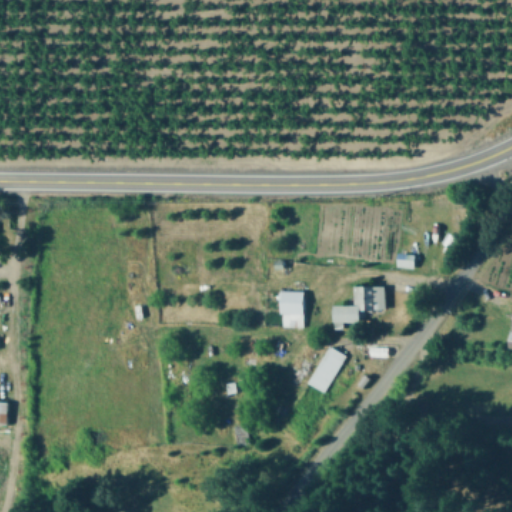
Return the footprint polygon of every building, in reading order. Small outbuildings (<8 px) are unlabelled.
[(416,267),(418,253),(401,251),(399,265),(416,267)] [(387,308),(387,284),(355,284),(355,303),(335,303),(335,327),(344,327),(344,320),(362,321),(362,308),(387,308)] [(283,325),(305,326),(306,290),(284,290),(283,325)] [(310,381),(324,391),(348,354),(333,345),(310,381)] [(10,401),(0,400),(0,422),(9,423),(10,401)]
